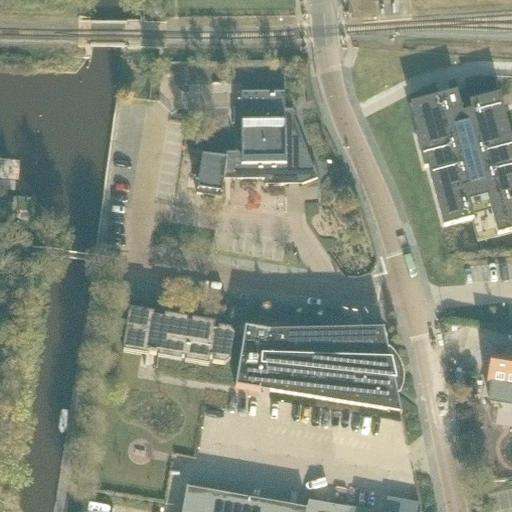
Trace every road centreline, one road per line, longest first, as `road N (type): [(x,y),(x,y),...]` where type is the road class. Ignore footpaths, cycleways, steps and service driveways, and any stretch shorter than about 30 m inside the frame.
road 1 (unclassified): [(410,288),(334,100),(323,0)]
road 2 (residential): [(410,288),(350,294),(136,262)]
road 3 (unclassified): [(456,511),(410,288)]
